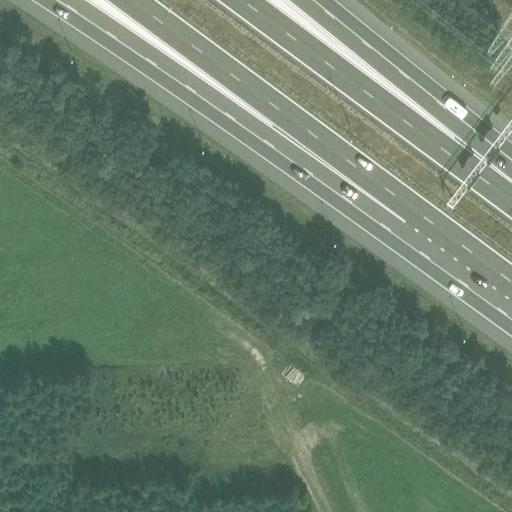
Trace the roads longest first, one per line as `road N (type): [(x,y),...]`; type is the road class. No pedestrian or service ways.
road 1 (motorway): [(54,0),(316,179),(410,216)]
road 2 (motorway): [(124,0),(410,216)]
road 3 (motorway): [(511,200),(240,0)]
road 4 (motorway): [(511,194),(309,0)]
road 5 (track): [(212,321),(260,359),(325,511)]
road 6 (motorway): [(410,216),(511,292)]
